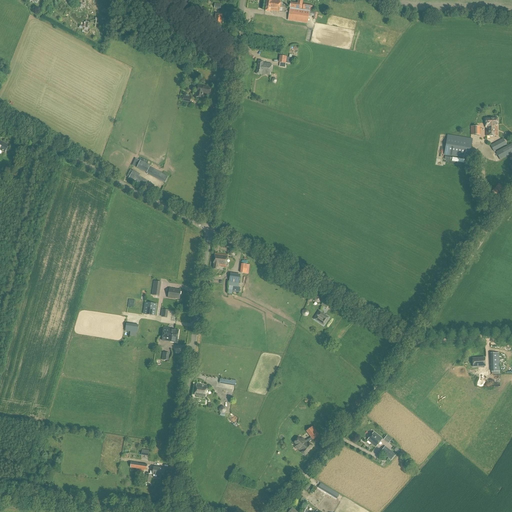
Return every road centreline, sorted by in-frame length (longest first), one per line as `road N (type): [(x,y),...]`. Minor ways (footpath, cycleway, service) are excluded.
road 1 (tertiary): [(194,511),(177,452),(209,230)]
road 2 (unclassified): [(209,230),(0,117)]
road 3 (unclassified): [(415,340),(209,230)]
road 4 (tertiary): [(209,230),(242,0)]
road 5 (unclassified): [(274,511),(415,340)]
road 6 (unclassified): [(415,340),(511,197)]
road 7 (unclassified): [(148,511),(0,493)]
